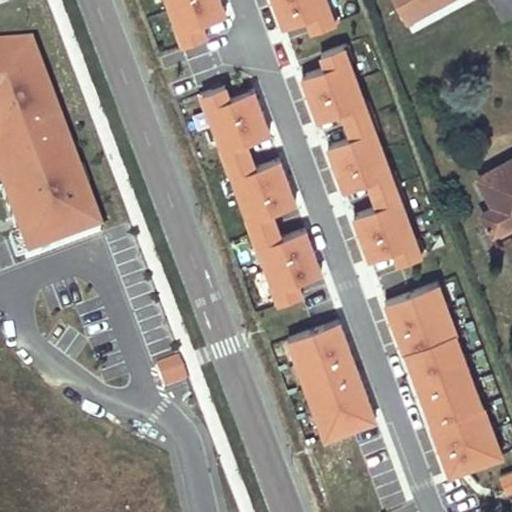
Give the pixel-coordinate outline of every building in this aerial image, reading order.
[(168,0),(179,29),(176,30),(182,46),(209,36),(204,23),(228,14),(222,0),(168,0)] [(274,0),(284,26),(308,17),(313,31),(339,21),(333,5),(330,6),(327,0),(274,0)] [(447,0),(394,0),(406,22),(447,0)] [(370,258),(394,249),(399,263),(426,254),(420,236),(416,238),(403,200),(405,199),(394,169),(389,171),(374,128),(376,127),(366,100),(363,101),(347,59),(351,57),(346,44),(321,53),(327,67),(304,75),(319,118),(344,109),(354,136),(329,145),(345,188),(369,179),(379,206),(355,214),(370,258)] [(0,48),(0,173),(20,222),(32,254),(95,229),(32,46),(0,48)] [(305,293),(299,278),(322,269),(306,226),(282,236),(272,209),(295,200),(279,157),(255,167),(244,140),(268,131),(252,88),(229,97),(224,83),(199,92),(205,106),(208,105),(225,146),(221,148),(231,175),(234,174),(251,216),(246,218),(257,248),(260,247),(274,285),(271,286),(277,303),(305,293)] [(511,160),(480,177),(495,208),(482,215),(492,233),(511,221),(511,160)] [(457,331),(438,280),(386,300),(404,350),(406,350),(433,421),(431,423),(450,473),(502,452),(484,404),(482,405),(454,332),(457,331)] [(375,418),(338,318),(288,337),(325,437),(375,418)] [(189,379),(180,356),(157,365),(166,388),(189,379)] [(511,471),(502,475),(507,488),(511,485),(511,471)]
